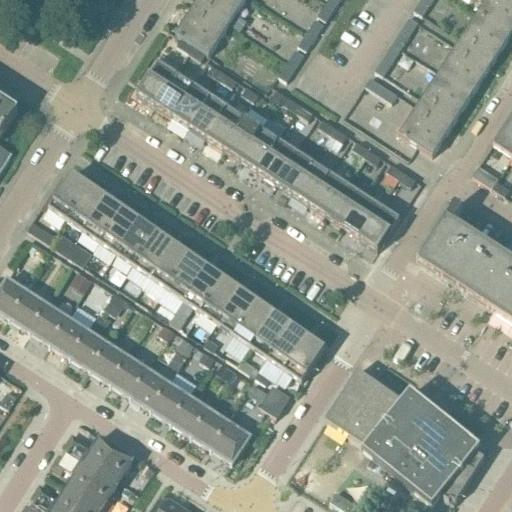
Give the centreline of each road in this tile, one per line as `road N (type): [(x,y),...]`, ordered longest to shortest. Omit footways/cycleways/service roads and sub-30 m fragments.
road 1 (residential): [(374,310),(77,109)]
road 2 (residential): [(246,511),(374,310)]
road 3 (residential): [(246,511),(198,491),(70,408)]
road 4 (residential): [(511,400),(374,310)]
road 5 (residential): [(374,310),(452,187)]
road 6 (residential): [(0,230),(77,109)]
road 7 (residential): [(77,109),(148,0)]
road 8 (residential): [(2,511),(70,408)]
